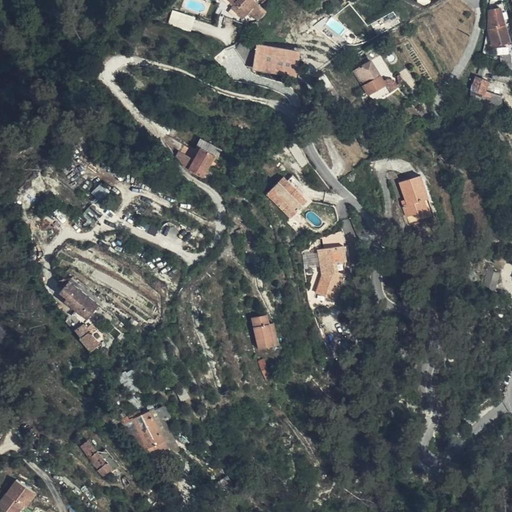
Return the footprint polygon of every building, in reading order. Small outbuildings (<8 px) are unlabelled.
[(249,13),(259,6),(252,0),(228,0),(233,4),(236,2),(243,9),(238,14),(243,18),(249,12),(249,13)] [(432,0),(419,0),(419,1),(424,9),(428,6),(434,1),(432,0)] [(236,2),(233,4),(231,7),(238,14),(243,9),(236,2)] [(265,12),(259,6),(249,13),(258,20),(265,12)] [(169,22),(192,30),(197,15),(174,8),(169,22)] [(500,10),(505,26),(511,24),(507,9),(500,10)] [(509,41),(505,26),(500,10),(489,11),(488,31),(493,46),(509,41)] [(269,69),(293,72),(295,57),(302,58),(303,50),(261,44),(258,67),(269,69)] [(510,54),(494,57),(495,65),(511,69),(510,54)] [(295,57),(293,72),(300,73),(302,58),(295,57)] [(390,92),(382,81),(370,61),(353,70),(356,74),(362,84),(368,95),(378,89),(383,96),(390,92)] [(492,66),(482,64),(478,73),(482,75),(484,72),(491,73),(492,66)] [(510,72),(494,68),(492,77),(511,84),(510,72)] [(471,92),(472,93),(476,94),(481,96),(482,94),(483,94),(488,82),(476,77),(471,89),(472,90),(471,92)] [(389,78),(382,81),(390,92),(396,89),(389,78)] [(419,114),(409,105),(403,112),(414,120),(419,114)] [(376,140),(370,126),(358,131),(363,145),(376,140)] [(295,142),(288,147),(295,158),(303,153),(295,142)] [(178,153),(176,157),(180,164),(204,177),(207,170),(215,155),(201,148),(193,161),(178,153)] [(447,164),(450,161),(443,154),(440,157),(447,164)] [(455,177),(461,171),(450,161),(447,164),(444,167),(455,177)] [(463,174),(461,171),(455,177),(457,180),(463,174)] [(400,182),(405,199),(407,203),(402,205),(406,217),(415,214),(417,218),(429,213),(423,199),(427,197),(420,175),(400,182)] [(307,201),(282,177),(266,194),(290,217),(307,201)] [(97,220),(103,211),(91,203),(85,212),(97,220)] [(46,225),(39,233),(50,242),(57,234),(46,225)] [(327,239),(322,234),(318,237),(324,243),(327,239)] [(331,299),(337,296),(344,272),(339,271),(337,262),(344,260),(341,247),(319,251),(322,276),(317,295),(331,299)] [(474,268),(465,268),(464,284),(472,285),(474,268)] [(497,278),(488,277),(486,292),(496,293),(497,278)] [(88,318),(92,312),(97,307),(99,304),(77,286),(65,300),(88,318)] [(97,307),(92,312),(96,315),(101,310),(97,307)] [(259,348),(274,344),(268,324),(266,315),(251,319),(259,348)] [(268,324),(274,344),(278,343),(273,323),(268,324)] [(102,341),(102,333),(95,338),(92,334),(84,324),(76,330),(82,338),(81,340),(90,351),(102,341)] [(95,338),(102,333),(96,330),(92,334),(95,338)] [(121,373),(125,382),(131,379),(138,376),(134,369),(126,373),(125,371),(121,373)] [(131,379),(125,382),(142,414),(150,411),(139,390),(135,384),(134,385),(131,379)] [(154,381),(148,385),(153,394),(160,390),(154,381)] [(183,388),(176,392),(181,402),(189,398),(183,388)] [(162,406),(150,412),(156,425),(170,418),(162,406)] [(150,411),(142,414),(133,419),(139,432),(146,449),(152,460),(169,452),(156,425),(150,412),(150,411)] [(139,432),(133,419),(121,425),(128,437),(130,436),(139,432)] [(139,432),(130,436),(139,453),(141,452),(146,449),(139,432)] [(110,474),(117,469),(119,467),(105,449),(99,454),(89,441),(82,447),(93,460),(91,462),(104,478),(110,474)] [(146,449),(141,452),(147,462),(152,460),(146,449)] [(120,473),(117,469),(110,474),(114,478),(120,473)] [(35,492),(15,479),(0,503),(0,507),(7,511),(19,511),(24,504),(27,506),(35,492)] [(130,483),(118,492),(128,505),(140,496),(130,483)]
